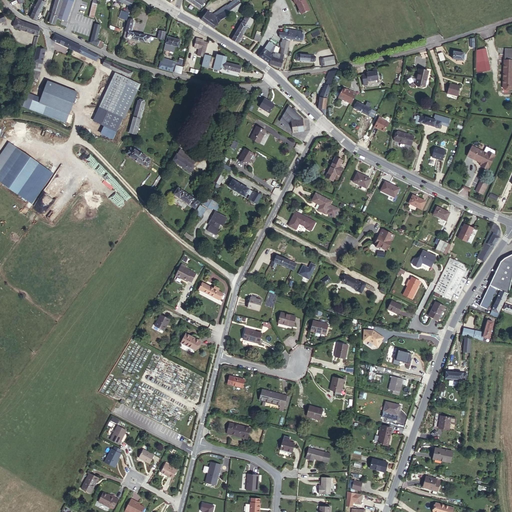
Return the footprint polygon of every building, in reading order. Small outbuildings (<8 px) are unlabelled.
[(39,0),(34,9),(31,18),(37,20),(40,12),(45,2),(39,0)] [(62,0),(55,0),(49,23),(55,25),(57,18),(63,0),(62,0)] [(73,0),(63,0),(57,18),(66,21),(73,0)] [(134,1),(130,0),(120,0),(120,1),(120,2),(122,3),(128,6),(126,12),(128,13),(129,13),(134,1)] [(187,0),(200,8),(202,5),(203,6),(205,4),(203,3),(205,1),(204,0),(187,0)] [(234,12),(242,6),(239,1),(240,0),(234,0),(229,5),(234,12)] [(293,0),(295,4),(296,3),(301,14),(310,10),(305,0),(293,0)] [(254,5),(250,1),(239,10),(243,14),(254,5)] [(89,17),(94,18),(97,4),(94,3),(92,2),(89,17)] [(202,20),(214,29),(220,22),(221,20),(230,16),(230,15),(234,12),(229,5),(227,6),(227,5),(213,15),(208,11),(202,20)] [(126,12),(122,11),(119,18),(126,20),(129,13),(128,13),(126,12)] [(19,28),(38,35),(40,28),(31,25),(20,20),(13,17),(10,14),(9,17),(13,19),(13,25),(19,28)] [(242,23),(248,27),(250,28),(254,20),(246,16),(242,23)] [(150,42),(152,35),(133,30),(135,23),(129,21),(125,35),(150,42)] [(237,32),(243,35),(248,27),(242,23),(237,32)] [(283,24),(283,28),(282,34),(300,37),(302,31),(302,27),(283,24)] [(164,38),(165,31),(158,29),(156,36),(164,38)] [(232,40),(238,43),(243,35),(237,32),(232,40)] [(55,34),(52,40),(96,61),(99,56),(89,51),(88,50),(55,34)] [(180,39),(167,36),(164,47),(170,48),(171,44),(178,46),(180,39)] [(97,39),(92,37),(91,43),(101,48),(104,42),(97,39)] [(259,54),(268,60),(269,59),(273,52),(276,53),(279,54),(279,50),(277,50),(279,44),(275,43),(269,39),(259,54)] [(205,55),(208,43),(204,42),(196,40),(194,48),(199,49),(197,55),(204,57),(205,55)] [(37,48),(34,60),(42,61),(45,50),(37,48)] [(486,48),(476,50),(476,73),(491,70),(486,48)] [(511,50),(505,50),(503,89),(511,89),(511,87),(511,50)] [(269,59),(268,60),(279,62),(282,55),(279,54),(276,53),(273,52),(269,59)] [(463,60),(464,53),(454,52),(453,59),(463,60)] [(315,56),(297,54),(296,60),(314,62),(315,56)] [(204,57),(202,66),(220,71),(220,68),(240,72),(241,66),(225,63),(227,57),(217,55),(216,58),(205,55),(204,57)] [(321,66),(335,64),(334,56),(319,59),(321,66)] [(42,61),(34,60),(30,76),(39,77),(42,61)] [(105,60),(103,65),(130,78),(132,73),(105,60)] [(160,67),(175,70),(176,64),(171,63),(161,61),(160,67)] [(176,66),(174,73),(182,75),(183,67),(176,66)] [(332,84),(337,69),(328,71),(326,75),(327,77),(321,94),(318,110),(325,117),(328,93),(332,84)] [(415,84),(425,86),(425,85),(426,85),(427,85),(428,81),(427,80),(426,80),(428,71),(419,69),(417,79),(411,78),(407,80),(410,84),(413,81),(416,82),(415,84)] [(370,74),(364,76),(366,84),(376,82),(374,71),(370,72),(370,74)] [(140,84),(118,74),(103,109),(124,119),(140,84)] [(34,96),(30,109),(66,123),(77,93),(48,81),(42,99),(34,96)] [(458,96),(460,87),(450,84),(447,93),(458,96)] [(336,89),(334,93),(335,95),(338,96),(338,97),(350,103),(355,93),(351,91),(342,87),(341,90),(338,89),(336,89)] [(273,102),(263,95),(258,103),(261,105),(258,108),(266,114),(273,102)] [(139,103),(133,126),(131,133),(137,135),(146,105),(139,103)] [(363,106),(361,109),(353,106),(350,112),(365,119),(365,118),(368,113),(368,112),(365,111),(366,107),(363,106)] [(292,110),(288,107),(283,117),(292,126),(293,133),(304,131),(303,119),(296,113),(293,113),(292,110)] [(419,124),(419,122),(439,128),(440,124),(448,126),(450,119),(435,115),(434,120),(417,115),(415,122),(416,123),(419,124)] [(280,121),(293,133),(292,126),(283,117),(280,121)] [(380,122),(376,120),(371,129),(380,135),(385,126),(380,123),(380,122)] [(263,129),(254,126),(250,138),(259,142),(263,129)] [(410,141),(394,135),(391,144),(408,149),(410,141)] [(49,170),(12,145),(0,162),(0,182),(28,201),(49,170)] [(482,165),(481,166),(488,170),(495,155),(488,152),(488,153),(477,148),(477,149),(471,146),(467,154),(473,157),(472,159),(479,162),(482,164),(482,165)] [(130,148),(127,153),(131,156),(130,156),(143,164),(147,166),(149,167),(150,165),(148,164),(150,161),(147,159),(147,158),(134,150),(134,151),(130,148)] [(239,160),(246,165),(253,154),(245,149),(239,160)] [(442,153),(431,149),(429,157),(439,161),(442,153)] [(177,154),(177,155),(185,160),(189,155),(180,150),(177,154)] [(177,154),(173,160),(191,172),(195,166),(193,165),(196,160),(189,155),(185,160),(177,155),(177,154)] [(340,163),(334,159),(323,179),(330,183),(335,175),(337,176),(341,169),(338,167),(340,163)] [(232,168),(223,163),(213,182),(214,183),(214,184),(218,186),(219,184),(220,184),(226,174),(227,172),(229,173),(232,168)] [(370,182),(355,174),(350,185),(364,192),(370,182)] [(229,187),(245,196),(250,189),(233,180),(229,187)] [(480,181),(475,190),(478,192),(480,189),(482,190),(484,187),(486,188),(488,185),(480,181)] [(381,184),(376,193),(391,199),(395,190),(381,184)] [(176,195),(195,209),(200,203),(180,189),(176,195)] [(249,198),(257,203),(261,196),(253,191),(249,198)] [(496,201),(498,197),(491,193),(489,197),(496,201)] [(331,202),(316,194),(312,201),(318,204),(319,204),(321,205),(318,210),(325,214),(326,213),(329,214),(330,217),(332,216),(335,217),(336,215),(338,214),(337,212),(339,209),(331,205),(330,206),(329,205),(331,202)] [(408,197),(404,205),(417,211),(422,203),(408,197)] [(204,199),(202,203),(211,209),(212,207),(218,210),(221,205),(208,198),(207,200),(204,199)] [(206,209),(201,205),(195,213),(201,217),(206,209)] [(428,216),(440,222),(444,214),(432,208),(428,216)] [(227,218),(215,212),(208,224),(210,225),(207,230),(217,235),(219,230),(218,229),(220,224),(223,226),(227,218)] [(316,222),(296,212),(289,225),(296,229),(300,223),(301,224),(307,227),(307,229),(310,230),(311,230),(312,230),(316,222)] [(453,239),(461,242),(468,229),(460,225),(453,239)] [(493,227),(490,226),(478,251),(473,261),(482,265),(495,244),(498,237),(497,233),(496,230),(493,227)] [(394,235),(382,229),(374,245),(380,247),(387,250),(394,235)] [(431,250),(439,254),(444,244),(436,240),(431,250)] [(414,259),(412,263),(413,265),(418,268),(420,267),(422,263),(431,267),(436,257),(423,251),(419,258),(414,259)] [(508,294),(511,277),(511,254),(504,258),(501,262),(480,306),(487,310),(497,288),(500,290),(508,294)] [(296,263),(275,255),(273,258),(272,258),(271,261),(273,262),(271,266),(275,267),(277,263),(293,270),(296,263)] [(185,268),(181,266),(176,276),(182,279),(182,278),(184,279),(183,280),(187,282),(188,280),(192,282),(196,274),(185,268)] [(314,271),(301,266),(298,273),(311,279),(314,271)] [(435,295),(451,302),(454,296),(461,280),(464,274),(448,266),(435,295)] [(331,280),(328,276),(322,281),(325,285),(331,280)] [(360,283),(346,276),(343,282),(357,289),(356,290),(361,293),(366,284),(361,281),(360,283)] [(410,281),(408,286),(403,295),(411,299),(420,281),(412,277),(410,281)] [(460,299),(466,282),(464,281),(461,280),(454,296),(460,299)] [(214,289),(203,283),(199,289),(219,300),(222,293),(218,291),(219,289),(215,287),(214,289)] [(500,290),(490,315),(497,317),(499,314),(498,313),(508,294),(500,290)] [(250,297),(247,308),(259,311),(262,301),(250,297)] [(387,309),(398,314),(402,306),(392,301),(387,309)] [(446,310),(436,305),(429,319),(440,325),(446,310)] [(281,313),(278,323),(293,327),(296,317),(281,313)] [(155,326),(164,330),(170,320),(161,315),(155,326)] [(321,333),(325,334),(328,325),(313,321),(311,331),(316,332),(321,333)] [(464,328),(462,335),(479,339),(479,340),(482,340),(483,337),(489,339),(493,322),(488,321),(484,333),(464,328)] [(246,329),(243,339),(259,343),(262,334),(246,329)] [(200,341),(186,334),(181,343),(195,350),(200,341)] [(335,357),(345,359),(348,345),(338,343),(335,357)] [(398,368),(414,370),(415,358),(408,357),(408,355),(404,354),(404,357),(395,355),(394,363),(399,364),(398,368)] [(446,372),(445,379),(466,381),(467,374),(446,372)] [(229,376),(227,384),(243,388),(245,380),(229,376)] [(333,377),(330,390),(341,393),(344,379),(333,377)] [(408,384),(400,383),(398,397),(405,399),(408,384)] [(287,396),(262,390),(259,400),(264,401),(266,402),(280,405),(279,410),(283,411),(284,406),(287,396)] [(386,402),(383,414),(397,418),(400,406),(386,402)] [(310,406),(307,416),(320,420),(323,410),(310,406)] [(436,413),(434,427),(449,429),(450,423),(455,424),(456,419),(440,416),(441,414),(436,413)] [(230,423),(227,433),(247,439),(250,428),(230,423)] [(110,440),(119,444),(127,430),(117,426),(110,440)] [(391,437),(382,434),(378,451),(387,454),(391,437)] [(283,440),(281,449),(292,452),(294,443),(283,440)] [(306,459),(311,460),(312,458),(314,459),(328,463),(331,454),(309,448),(306,459)] [(435,448),(433,459),(450,462),(452,452),(435,448)] [(114,467),(121,454),(119,453),(113,450),(112,449),(105,462),(114,467)] [(143,450),(139,457),(145,460),(145,461),(150,463),(154,456),(143,450)] [(372,459),(370,468),(385,472),(388,463),(372,459)] [(205,482),(216,485),(221,465),(211,462),(205,482)] [(165,464),(161,472),(168,475),(168,476),(173,479),(177,470),(169,465),(165,464)] [(246,490),(258,491),(258,481),(257,481),(257,475),(248,474),(246,490)] [(321,488),(319,488),(319,494),(330,494),(331,478),(322,477),(321,486),(321,488)] [(440,481),(426,477),(423,486),(429,488),(433,489),(433,490),(437,491),(440,481)] [(98,485),(89,480),(83,491),(92,496),(98,485)] [(355,489),(360,490),(362,483),(353,480),(351,488),(355,489)] [(99,502),(110,507),(111,506),(114,508),(118,499),(111,495),(110,496),(103,493),(99,502)] [(362,495),(355,493),(353,502),(360,504),(362,495)] [(246,504),(245,511),(259,511),(260,503),(259,503),(260,499),(251,498),(251,503),(250,504),(246,504)] [(131,499),(125,511),(129,511),(130,511),(131,511),(142,511),(145,508),(139,505),(140,503),(131,499)] [(201,511),(204,511),(205,511),(212,511),(214,506),(203,503),(201,511)] [(452,511),(453,508),(436,503),(433,511),(452,511)]
